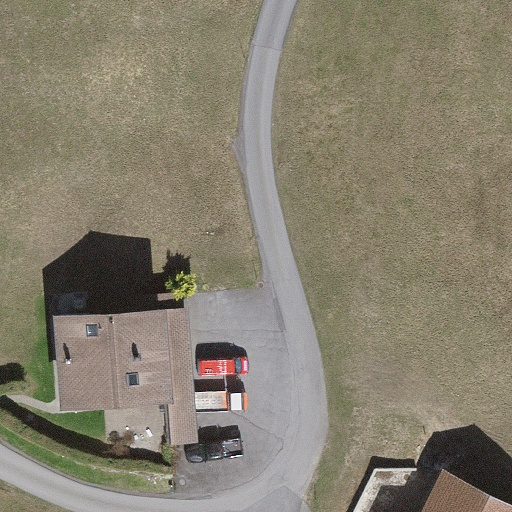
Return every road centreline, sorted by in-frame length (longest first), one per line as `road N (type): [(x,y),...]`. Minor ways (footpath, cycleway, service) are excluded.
road 1 (unclassified): [(276,0),(255,88),(251,167),(303,396),(293,460),(268,492),(238,511)]
road 2 (unclassified): [(113,511),(83,507),(0,468)]
